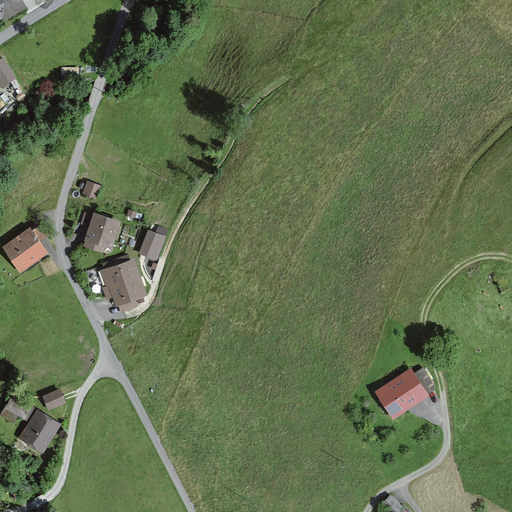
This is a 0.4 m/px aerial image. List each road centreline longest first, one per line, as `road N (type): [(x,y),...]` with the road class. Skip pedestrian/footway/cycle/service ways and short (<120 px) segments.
road 1 (unclassified): [(192,511),(60,242),(64,192),(128,0)]
road 2 (track): [(446,418),(427,306),(458,265),(481,255),(511,257)]
road 3 (track): [(18,511),(59,485),(77,401),(110,356)]
road 4 (track): [(458,265),(446,236),(454,193),(473,156),(511,120)]
